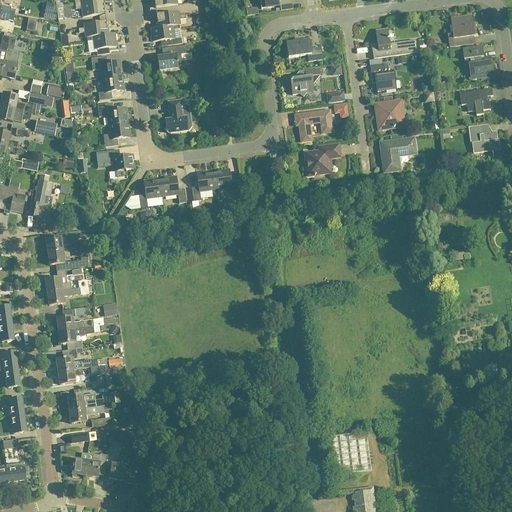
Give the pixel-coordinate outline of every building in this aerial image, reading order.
[(54,0),(55,5),(56,9),(63,8),(61,0),(54,0)] [(153,0),(155,10),(177,7),(175,0),(153,0)] [(263,0),(264,2),(259,3),(260,11),(272,9),(272,8),(291,5),(289,0),(263,0)] [(56,9),(55,5),(45,3),(44,13),(52,15),(52,13),(56,14),(56,9)] [(104,16),(102,3),(74,7),(75,11),(81,10),(82,19),(104,16)] [(0,14),(9,16),(10,9),(0,7),(0,14)] [(63,8),(56,9),(56,14),(57,21),(64,20),(63,8)] [(157,30),(178,27),(179,27),(179,22),(185,21),(184,16),(178,17),(178,13),(155,16),(157,29),(157,30)] [(36,20),(27,18),(25,31),(34,32),(36,20)] [(203,18),(196,19),(198,30),(205,30),(203,18)] [(475,27),(473,27),(471,18),(451,21),(453,37),(448,38),(449,49),(463,47),(462,40),(474,38),(474,36),(476,35),(475,27)] [(107,36),(105,23),(83,26),(83,30),(77,31),(78,35),(84,34),(85,40),(86,39),(107,36)] [(157,30),(157,29),(150,30),(152,44),(160,43),(161,49),(181,46),(178,27),(157,30)] [(377,47),(371,48),(372,61),(416,55),(414,42),(389,46),(387,31),(375,33),(377,47)] [(86,39),(86,43),(92,42),(94,52),(95,51),(96,57),(109,56),(108,50),(116,49),(114,35),(107,36),(86,39)] [(66,36),(59,37),(61,49),(68,48),(66,36)] [(12,52),(14,41),(8,40),(7,47),(5,54),(0,78),(13,81),(18,54),(12,52)] [(308,41),(285,44),(286,53),(285,55),(285,58),(287,59),(287,60),(306,58),(307,64),(321,62),(320,50),(310,51),(308,41)] [(192,62),(191,59),(190,47),(173,49),(174,57),(157,59),(158,73),(177,70),(176,65),(177,65),(177,64),(192,62)] [(483,61),(482,53),(471,54),(471,50),(463,52),(465,68),(469,68),(471,82),(494,79),(492,64),(489,64),(488,61),(483,61)] [(101,80),(120,78),(118,63),(106,65),(105,58),(90,60),(92,72),(100,71),(101,80)] [(387,66),(368,68),(370,82),(374,81),(376,97),(377,96),(376,94),(395,91),(395,94),(396,94),(393,71),(392,71),(393,73),(388,73),(387,66)] [(340,76),(339,68),(331,69),(332,77),(340,76)] [(302,99),(305,96),(313,94),(312,86),(319,77),(318,71),(304,73),(305,79),(289,81),(291,97),(298,96),(302,99)] [(120,78),(101,80),(103,94),(97,95),(98,102),(111,101),(110,94),(122,92),(120,78)] [(430,83),(420,84),(422,93),(430,92),(430,83)] [(39,96),(41,88),(31,86),(29,94),(39,96)] [(64,90),(63,90),(47,87),(45,96),(62,100),(64,90)] [(487,99),(492,98),(491,91),(459,95),(461,108),(467,107),(468,115),(475,114),(476,118),(483,117),(483,113),(490,112),(488,102),(487,102),(487,99)] [(432,93),(422,95),(423,105),(434,104),(432,93)] [(344,103),(343,94),(326,97),(327,105),(344,103)] [(44,98),(29,95),(27,103),(43,106),(44,98)] [(2,96),(0,104),(0,108),(30,114),(31,108),(24,107),(24,106),(15,104),(16,98),(2,96)] [(170,121),(164,122),(166,134),(167,135),(188,132),(191,129),(188,106),(181,107),(180,102),(167,104),(168,116),(170,116),(171,120),(170,121)] [(61,112),(69,111),(68,103),(60,104),(61,112)] [(402,119),(400,103),(376,106),(378,118),(376,118),(378,132),(394,130),(394,131),(404,129),(403,119),(402,119)] [(106,118),(108,127),(126,125),(124,110),(113,111),(112,105),(96,107),(98,119),(106,118)] [(345,107),(333,109),(334,115),(339,115),(340,120),(347,119),(345,107)] [(22,119),(28,121),(30,114),(0,108),(0,121),(11,124),(12,122),(21,124),(22,119)] [(300,144),(310,143),(308,126),(320,124),(320,129),(319,129),(320,136),(327,135),(327,134),(331,133),(329,113),(294,118),(295,124),(297,124),(297,128),(298,127),(300,144)] [(36,122),(34,133),(54,137),(56,126),(36,122)] [(126,125),(108,127),(109,136),(102,137),(104,149),(117,148),(116,141),(128,139),(126,125)] [(497,142),(496,134),(482,136),(483,137),(479,137),(478,128),(468,129),(470,146),(472,146),(473,155),(500,152),(499,142),(497,142)] [(28,133),(16,131),(15,137),(26,139),(28,133)] [(0,134),(0,147),(6,148),(9,136),(0,134)] [(412,141),(380,145),(381,154),(382,154),(382,157),(381,157),(384,174),(398,172),(397,158),(414,156),(412,141)] [(12,150),(6,148),(0,147),(0,160),(7,162),(8,154),(11,154),(12,150)] [(307,172),(313,176),(312,177),(314,178),(315,177),(328,175),(329,173),(328,168),(330,168),(328,160),(339,159),(337,147),(318,150),(319,154),(306,155),(305,157),(305,161),(304,162),(307,165),(308,168),(307,168),(306,169),(306,170),(306,171),(307,172)] [(118,151),(105,153),(106,161),(110,160),(112,174),(116,173),(117,180),(126,179),(125,172),(132,171),(131,157),(119,158),(118,151)] [(23,163),(23,164),(9,161),(8,168),(21,171),(21,170),(31,172),(32,165),(23,163)] [(219,175),(212,176),(214,192),(230,189),(231,198),(238,197),(237,184),(230,185),(228,172),(219,173),(219,175)] [(214,192),(212,176),(206,177),(205,175),(196,176),(198,189),(191,190),(193,204),(200,203),(199,194),(214,192)] [(51,200),(44,198),(48,178),(39,177),(33,206),(35,206),(33,218),(47,221),(51,200)] [(166,182),(159,183),(161,199),(177,197),(178,205),(185,205),(184,191),(177,192),(175,179),(165,180),(166,182)] [(161,199),(159,183),(152,184),(152,182),(143,183),(144,196),(138,197),(139,211),(147,210),(146,201),(161,199)] [(7,189),(4,203),(10,204),(8,214),(21,216),(24,199),(16,197),(18,186),(9,184),(8,190),(7,189)] [(191,210),(194,217),(200,214),(198,208),(191,210)] [(209,218),(218,217),(218,210),(208,211),(209,218)] [(106,244),(105,230),(96,231),(98,245),(106,244)] [(46,254),(68,251),(67,245),(60,246),(59,239),(44,241),(46,254)] [(72,243),(73,251),(82,250),(81,242),(72,243)] [(69,258),(68,251),(46,254),(48,267),(63,265),(62,259),(69,258)] [(69,264),(70,270),(88,268),(87,258),(80,259),(80,262),(69,264)] [(61,292),(60,286),(59,280),(44,282),(46,295),(61,293),(61,292)] [(77,283),(78,290),(87,289),(86,282),(77,283)] [(87,289),(78,290),(79,297),(88,295),(87,289)] [(61,293),(46,295),(48,307),(63,305),(61,293)] [(103,307),(104,319),(117,317),(115,305),(103,307)] [(0,326),(10,325),(8,308),(6,308),(6,307),(1,308),(1,309),(0,309),(0,326)] [(72,325),(71,318),(56,321),(54,321),(55,328),(57,328),(58,334),(92,329),(91,322),(84,323),(72,325)] [(0,326),(0,340),(0,344),(6,343),(6,344),(11,343),(11,342),(13,342),(10,325),(0,326)] [(114,337),(119,330),(113,327),(109,333),(114,337)] [(92,329),(58,334),(59,346),(67,345),(68,352),(75,351),(82,351),(80,343),(74,344),(74,338),(86,336),(93,335),(92,329)] [(75,351),(68,352),(62,353),(63,360),(55,361),(57,374),(81,371),(82,371),(81,363),(71,364),(70,359),(76,358),(75,351)] [(17,372),(15,355),(13,355),(13,354),(7,355),(7,356),(2,356),(3,359),(0,359),(0,365),(1,366),(4,366),(5,373),(17,372)] [(108,362),(109,369),(123,367),(122,360),(108,362)] [(107,367),(89,370),(90,375),(98,375),(98,377),(104,376),(104,375),(108,374),(107,367)] [(81,371),(57,374),(59,387),(74,385),(73,379),(82,377),(81,371)] [(19,389),(17,372),(5,373),(7,390),(19,389)] [(94,409),(102,408),(109,407),(109,406),(119,405),(118,394),(107,396),(101,397),(101,401),(94,402),(94,409)] [(69,412),(84,410),(82,398),(67,400),(69,412)] [(11,418),(23,416),(20,399),(9,401),(11,418)] [(86,423),(85,417),(103,415),(102,408),(94,409),(84,410),(69,412),(71,426),(86,423)] [(25,434),(23,416),(11,418),(13,435),(25,434)] [(90,422),(91,429),(105,427),(104,420),(90,422)] [(134,435),(126,434),(126,442),(133,443),(134,435)] [(88,435),(70,437),(71,445),(89,443),(88,435)] [(17,441),(2,443),(3,451),(18,449),(17,441)] [(83,478),(86,456),(80,455),(80,462),(72,461),(70,476),(71,476),(70,479),(77,480),(77,477),(83,478)] [(86,456),(83,478),(96,479),(97,469),(103,470),(103,471),(104,471),(105,457),(99,457),(92,457),(86,456)] [(121,482),(124,461),(117,460),(117,467),(110,466),(109,481),(121,482)] [(131,462),(124,461),(121,482),(127,483),(126,485),(136,486),(137,478),(135,478),(136,469),(130,468),(131,462)] [(5,472),(7,484),(24,481),(24,480),(25,480),(24,475),(23,475),(23,470),(22,470),(21,465),(4,467),(5,472)] [(141,491),(140,498),(151,500),(150,493),(141,491)] [(138,511),(139,510),(147,511),(148,507),(152,507),(151,501),(140,499),(140,504),(127,502),(125,511),(138,511)] [(377,511),(377,502),(357,503),(357,511),(377,511)]
